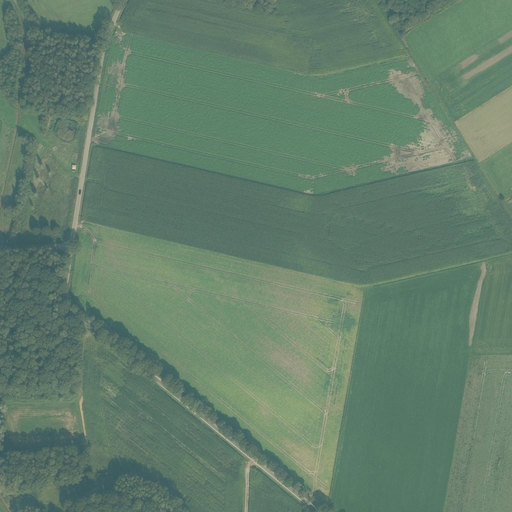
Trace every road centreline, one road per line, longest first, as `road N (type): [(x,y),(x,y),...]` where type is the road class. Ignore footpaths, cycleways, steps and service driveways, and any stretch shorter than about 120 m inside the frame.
road 1 (unclassified): [(319,511),(73,309),(69,246)]
road 2 (unclassified): [(69,246),(102,56),(123,0)]
